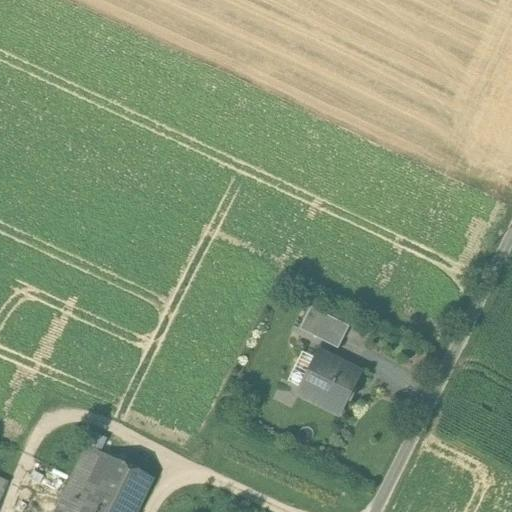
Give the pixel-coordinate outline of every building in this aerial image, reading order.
[(348,328),(311,309),(300,330),(337,349),(348,328)] [(286,381),(300,388),(314,360),(301,353),(286,381)] [(359,374),(318,353),(314,360),(300,388),(297,395),(338,415),(346,401),(348,402),(354,390),(352,389),(359,374)] [(136,511),(153,479),(87,447),(60,501),(82,511),(136,511)] [(0,480),(0,495),(2,496),(8,484),(0,480)] [(82,511),(60,501),(55,511),(82,511)]
